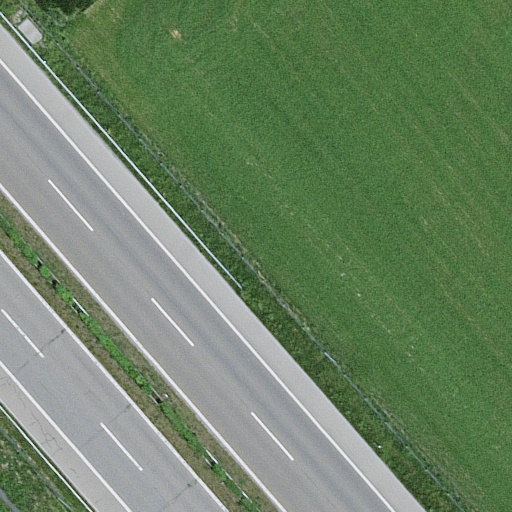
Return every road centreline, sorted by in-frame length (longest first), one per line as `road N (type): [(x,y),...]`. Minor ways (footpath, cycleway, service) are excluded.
road 1 (motorway): [(335,511),(0,126)]
road 2 (motorway): [(0,308),(176,511)]
